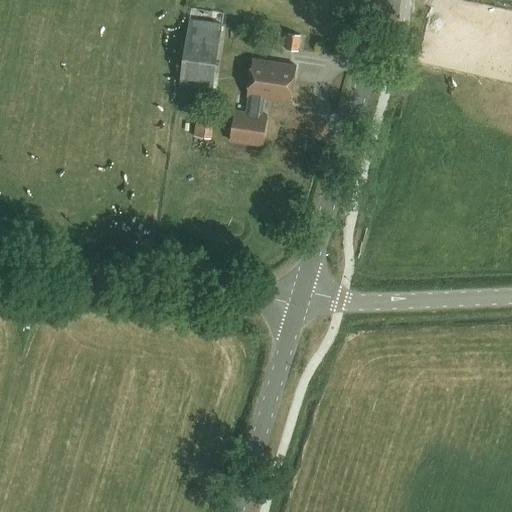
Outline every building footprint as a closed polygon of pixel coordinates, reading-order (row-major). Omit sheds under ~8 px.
[(213,90),(223,24),(190,19),(179,85),(213,90)] [(288,34),(286,49),(291,50),(298,51),(300,35),(288,34)] [(262,115),(263,107),(264,99),(290,103),(296,65),(253,59),(248,96),(249,96),(247,112),(236,111),(231,141),(263,146),(267,115),(262,115)] [(305,66),(306,86),(322,85),(322,66),(305,66)] [(199,135),(216,137),(217,116),(201,115),(199,135)]
